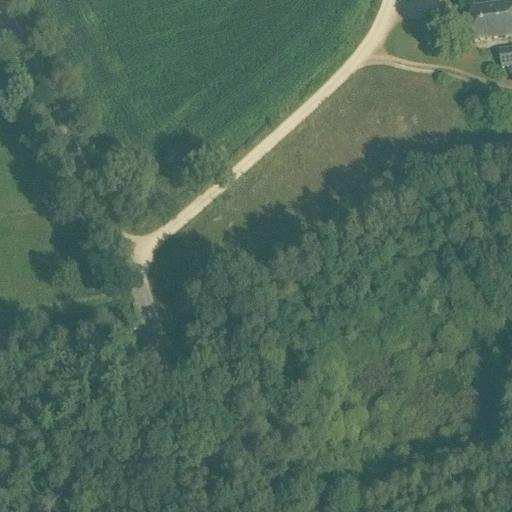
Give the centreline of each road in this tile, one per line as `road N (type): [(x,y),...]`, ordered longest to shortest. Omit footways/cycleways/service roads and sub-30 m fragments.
road 1 (tertiary): [(113,511),(151,418),(150,329),(0,12)]
road 2 (track): [(387,0),(367,52),(168,231),(122,260)]
road 3 (track): [(257,511),(150,329)]
road 4 (track): [(367,52),(511,92)]
